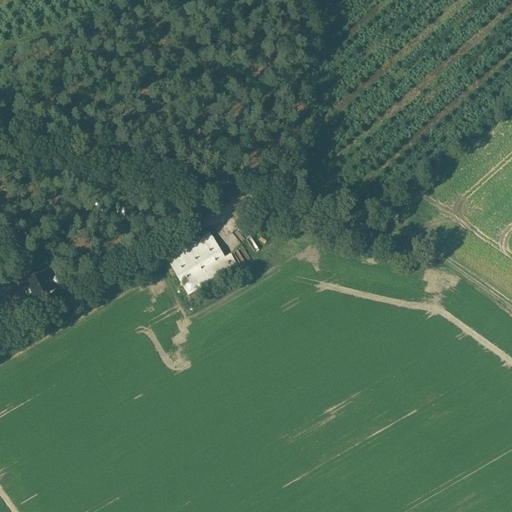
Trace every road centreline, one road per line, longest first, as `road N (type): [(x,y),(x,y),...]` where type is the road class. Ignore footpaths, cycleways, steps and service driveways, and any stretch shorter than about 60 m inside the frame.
road 1 (track): [(0,345),(225,212)]
road 2 (track): [(399,240),(433,252),(511,306)]
